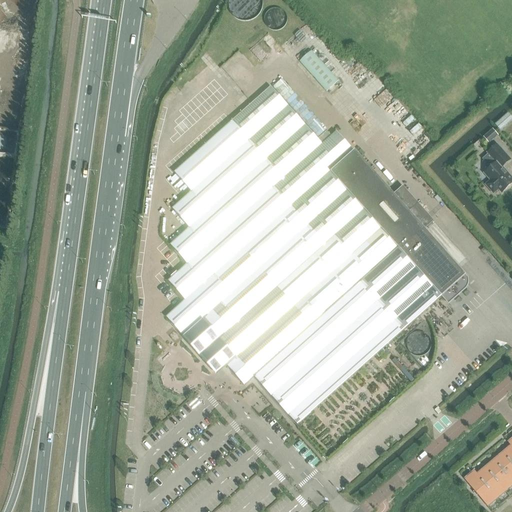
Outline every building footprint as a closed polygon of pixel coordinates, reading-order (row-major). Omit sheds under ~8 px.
[(254,18),(258,14),(261,9),(262,3),(260,0),(227,0),(227,5),(228,11),(232,16),(237,19),(242,21),(248,21),(254,18)] [(276,31),(281,29),(284,26),(286,22),(285,17),(283,13),(279,10),(274,10),(270,11),(266,15),(265,19),(265,24),(268,28),(272,30),(276,31)] [(298,61),(326,91),(338,81),(310,50),(298,61)] [(186,300),(166,318),(183,337),(183,338),(203,360),(217,375),(226,367),(227,367),(228,367),(245,386),(255,377),(298,425),(434,304),(443,296),(444,297),(450,292),(455,298),(464,289),(459,284),(465,278),(424,232),(433,224),(417,206),(411,211),(408,214),(406,212),(396,200),(337,135),(322,147),(271,90),(174,175),(192,195),(186,200),(173,212),(188,229),(171,244),(188,263),(169,281),(186,300)] [(501,131),(507,125),(504,122),(511,116),(508,112),(495,124),(501,131)] [(483,137),(487,142),(497,134),(492,129),(483,137)] [(497,146),(488,154),(493,159),(487,164),(491,169),(485,174),(491,182),(487,186),(494,194),(499,190),(502,194),(511,185),(511,179),(502,168),(511,161),(497,146)] [(475,471),(465,480),(488,507),(511,486),(511,439),(508,443),(511,446),(478,475),(475,471)]
